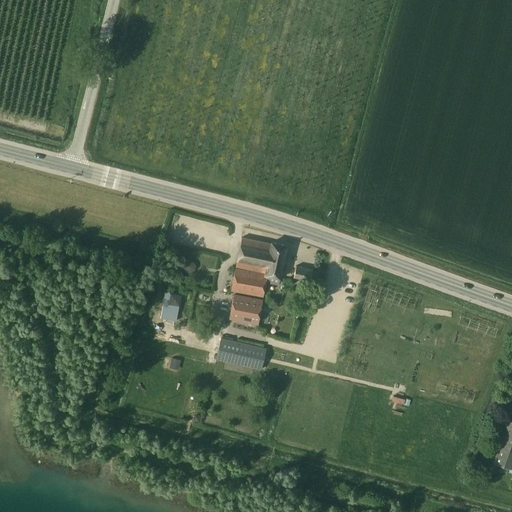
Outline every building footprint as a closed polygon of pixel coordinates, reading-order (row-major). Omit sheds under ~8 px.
[(230,291),(263,297),(267,276),(279,278),(287,245),(271,242),(271,244),(242,238),(235,266),(265,273),(264,274),(235,268),(230,291)] [(184,268),(195,269),(195,261),(184,261),(184,268)] [(293,278),(309,282),(312,269),(296,265),(293,278)] [(181,296),(171,294),(169,304),(179,306),(181,296)] [(262,301),(233,295),(229,319),(257,324),(262,301)] [(215,360),(261,370),(266,348),(221,338),(215,360)] [(168,367),(178,369),(180,359),(170,357),(168,367)] [(493,461),(511,468),(511,420),(507,419),(493,461)]
